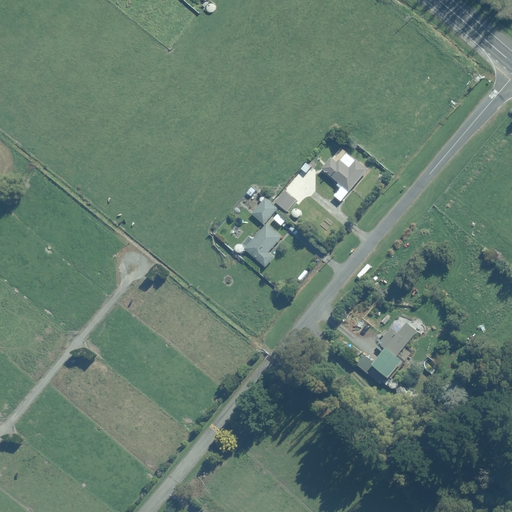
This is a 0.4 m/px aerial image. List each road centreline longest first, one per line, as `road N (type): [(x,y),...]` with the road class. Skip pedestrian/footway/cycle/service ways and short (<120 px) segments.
road 1 (residential): [(275,361),(511,76)]
road 2 (track): [(0,446),(142,276)]
road 3 (track): [(150,511),(275,361)]
